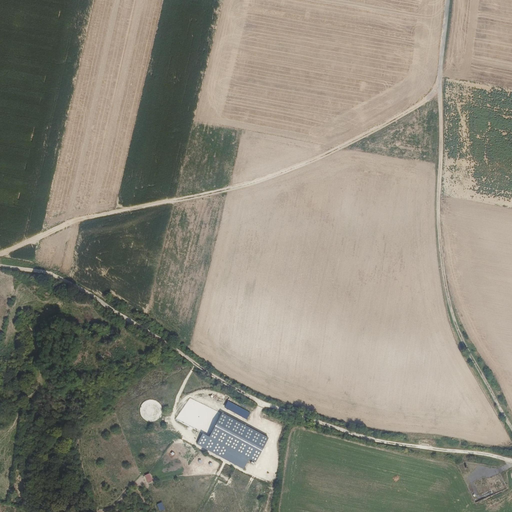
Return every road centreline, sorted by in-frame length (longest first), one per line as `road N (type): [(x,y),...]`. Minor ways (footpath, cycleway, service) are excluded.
road 1 (track): [(0,265),(73,284),(205,371),(303,418),(511,461)]
road 2 (track): [(442,100),(369,149),(51,230),(0,254)]
road 3 (track): [(451,0),(436,221),(448,303),(511,428)]
